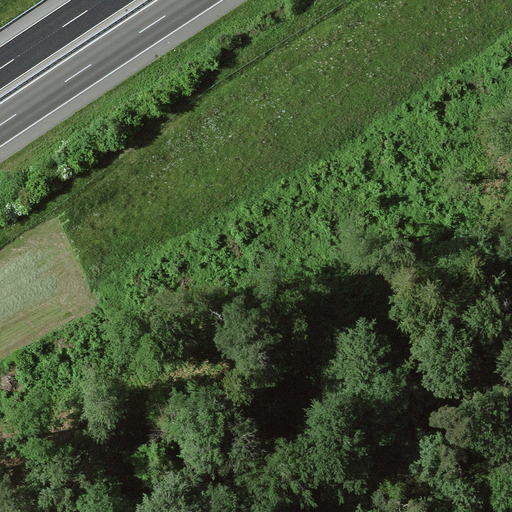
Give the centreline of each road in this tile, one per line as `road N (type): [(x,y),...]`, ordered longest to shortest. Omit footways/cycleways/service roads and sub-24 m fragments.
road 1 (motorway): [(0,124),(189,0)]
road 2 (motorway): [(102,0),(0,67)]
